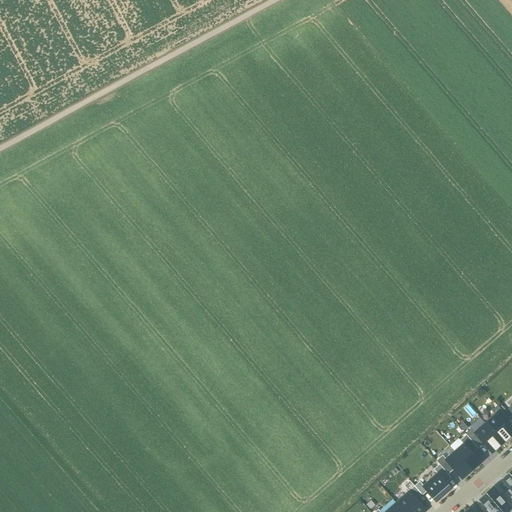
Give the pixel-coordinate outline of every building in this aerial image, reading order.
[(487,422),(497,414),(494,411),(485,419),(487,422)] [(511,432),(496,415),(486,424),(503,444),(511,435),(511,432)] [(492,453),(503,444),(486,424),(475,434),(492,453)] [(464,445),(472,454),(479,449),(467,435),(460,441),(464,445)] [(464,445),(455,453),(472,471),(481,463),(472,454),(464,445)] [(472,471),(455,453),(447,460),(446,461),(454,470),(463,479),(472,471)] [(448,475),(454,470),(446,461),(447,460),(443,456),(436,461),(448,475)] [(511,473),(503,481),(511,490),(511,473)] [(438,474),(424,487),(428,491),(437,502),(451,489),(438,474)] [(415,487),(410,481),(404,486),(410,492),(417,499),(422,495),(415,487)] [(424,487),(420,482),(415,487),(422,495),(423,496),(428,491),(424,487)] [(511,508),(494,488),(481,500),(490,511),(507,511),(511,508)] [(397,504),(403,511),(424,511),(426,511),(417,499),(410,492),(397,504)]
